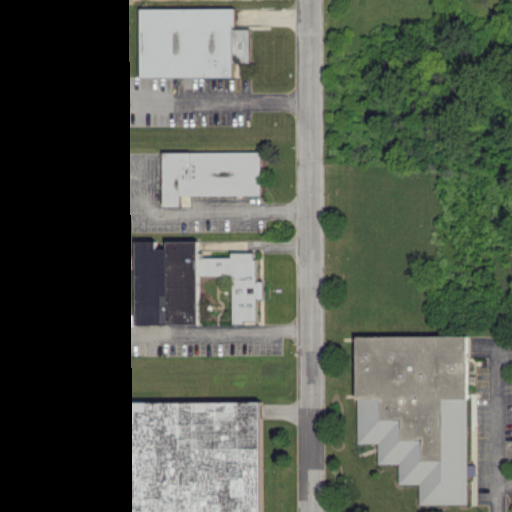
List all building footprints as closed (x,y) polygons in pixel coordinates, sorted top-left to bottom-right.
[(140,76),(233,76),(233,62),(249,62),(249,28),(235,28),(235,8),(141,7),(140,76)] [(163,205),(181,205),(181,195),(261,194),(260,151),(163,152),(163,205)] [(136,323),(199,323),(199,275),(232,274),(233,321),(257,321),(257,298),(264,298),(263,280),(255,280),(255,251),(230,251),(230,256),(198,256),(198,240),(167,240),(167,248),(156,248),(156,240),(136,240),(136,323)] [(357,335),(357,442),(378,442),(378,463),(398,463),(398,483),(419,483),(419,503),(467,503),(467,335),(357,335)] [(126,401),(125,511),(261,511),(261,401),(126,401)]
